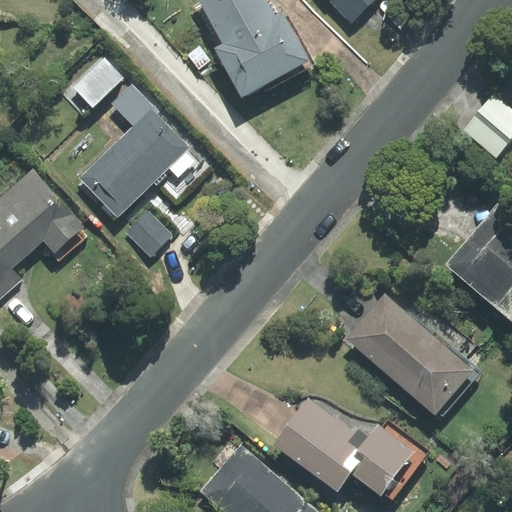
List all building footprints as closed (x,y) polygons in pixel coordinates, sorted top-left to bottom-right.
[(278,22),(265,0),(197,0),(225,51),(216,55),(243,105),(313,68),(285,17),(278,22)] [(325,0),(351,27),(378,0),(325,0)] [(99,112),(129,82),(89,41),(58,71),(99,112)] [(210,65),(200,49),(189,55),(199,72),(210,65)] [(119,223),(192,152),(160,119),(163,115),(134,86),(113,107),(134,129),(80,183),(119,223)] [(496,162),(511,143),(511,112),(495,98),(464,135),(496,162)] [(34,171),(0,201),(0,300),(23,280),(15,271),(45,244),(61,262),(90,236),(34,171)] [(175,236),(150,210),(125,234),(150,260),(175,236)] [(511,326),(511,220),(501,211),(448,271),(511,326)] [(349,345),(437,423),(477,378),(388,300),(349,345)] [(276,452),(339,499),(353,481),(384,504),(418,459),(381,432),(372,443),(358,433),(355,437),(311,404),(276,452)] [(315,511),(241,448),(200,495),(219,511),(315,511)]
